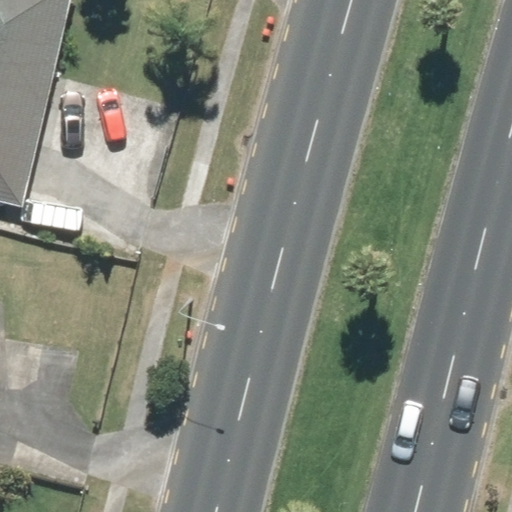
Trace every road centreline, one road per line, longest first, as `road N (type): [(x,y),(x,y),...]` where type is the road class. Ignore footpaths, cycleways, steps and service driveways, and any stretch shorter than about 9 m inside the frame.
road 1 (primary): [(231,511),(370,0)]
road 2 (primary): [(511,152),(422,511)]
